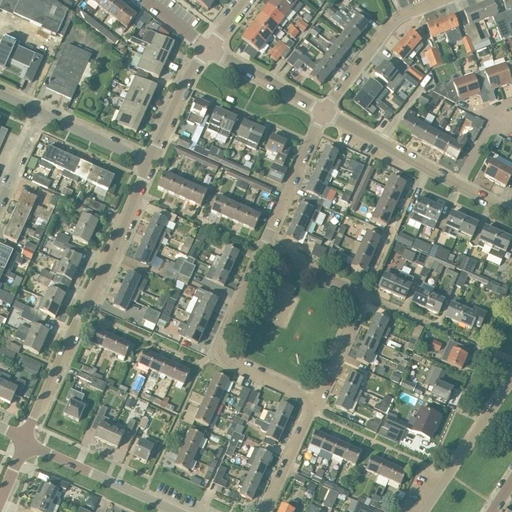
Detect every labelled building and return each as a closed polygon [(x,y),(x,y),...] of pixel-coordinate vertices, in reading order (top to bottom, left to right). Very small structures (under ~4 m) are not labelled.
[(0,10),(13,16),(13,15),(42,28),(41,30),(51,35),(50,37),(55,39),(56,37),(57,34),(57,35),(58,34),(64,37),(73,16),(67,12),(52,0),(3,0),(2,3),(0,6),(0,10)] [(67,0),(61,0),(60,2),(69,9),(73,4),(67,0)] [(107,15),(117,2),(113,0),(102,0),(97,7),(107,15)] [(212,0),(194,0),(194,1),(208,11),(215,2),(212,0)] [(284,19),(291,11),(276,0),(272,0),(268,6),(284,19)] [(276,0),(291,11),(296,15),(303,6),(298,2),(295,0),(276,0)] [(511,0),(501,0),(506,12),(502,14),(505,23),(509,34),(511,32),(511,12),(511,10),(511,9),(511,0)] [(478,7),(483,21),(493,17),(501,40),(510,37),(509,34),(505,23),(502,14),(497,15),(492,1),(478,7)] [(116,22),(126,9),(117,2),(107,15),(116,22)] [(278,27),(284,19),(268,6),(261,15),(278,27)] [(478,7),(464,12),(469,26),(465,28),(469,38),(468,38),(472,47),(482,44),(474,24),(483,21),(478,7)] [(341,20),(360,35),(368,24),(366,22),(369,18),(356,8),(354,11),(351,9),(347,16),(340,11),(339,13),(336,11),(334,15),(341,21),(341,20)] [(126,9),(116,22),(126,29),(136,17),(126,9)] [(87,23),(90,18),(81,11),(77,16),(87,23)] [(308,24),(312,19),(307,14),(303,19),(308,24)] [(271,36),(278,27),(261,15),(255,23),(271,36)] [(445,33),(449,45),(462,40),(462,39),(453,16),(440,21),(445,33)] [(96,30),(100,25),(90,18),(87,23),(96,30)] [(303,34),(308,27),(299,20),(294,27),(303,34)] [(352,45),(360,35),(341,20),(341,21),(338,25),(338,27),(345,31),(341,36),(352,45)] [(432,38),(445,33),(440,21),(427,26),(432,38)] [(265,44),(271,36),(255,23),(248,31),(265,44)] [(105,37),(109,32),(100,25),(96,30),(105,37)] [(167,39),(171,33),(162,26),(158,32),(167,39)] [(294,39),(299,33),(292,27),(287,34),(294,39)] [(258,53),(265,44),(248,31),(241,40),(256,52),(258,53)] [(109,32),(105,37),(115,45),(119,40),(109,32)] [(141,42),(169,55),(174,43),(149,32),(145,34),(141,42)] [(413,52),(416,55),(423,47),(420,41),(410,32),(401,42),(413,52)] [(344,55),(352,45),(341,36),(337,42),(332,38),(328,43),(344,55)] [(11,40),(3,37),(0,43),(0,68),(3,70),(8,60),(28,69),(35,54),(18,47),(20,43),(11,39),(11,40)] [(169,55),(141,42),(132,38),(130,37),(127,41),(130,42),(130,43),(138,46),(145,49),(141,57),(163,67),(169,55)] [(287,48),(289,50),(294,43),(288,38),(283,44),(287,48)] [(468,38),(462,40),(468,55),(472,53),(474,52),(472,47),(468,38)] [(287,48),(283,44),(279,41),(272,50),(280,57),(287,48)] [(411,60),(416,55),(413,52),(401,42),(392,52),(409,67),(413,62),(411,60)] [(336,65),(344,55),(328,43),(330,44),(326,49),(329,52),(325,57),(336,65)] [(86,89),(96,68),(87,64),(91,56),(66,45),(46,90),(70,101),(77,86),(86,89)] [(302,56),(302,55),(305,52),(299,47),(296,51),(302,56)] [(291,52),(287,49),(281,57),(284,60),(291,52)] [(430,51),(436,66),(443,64),(437,49),(430,51)] [(478,59),(483,57),(488,55),(486,49),(481,51),(481,52),(477,54),(478,59)] [(276,62),(280,57),(272,50),(268,55),(276,62)] [(309,61),(302,55),(302,56),(296,51),(294,54),(293,53),(286,62),(293,67),(298,71),(304,64),(314,72),(309,78),(320,86),(328,76),(314,65),(309,61)] [(430,69),(436,66),(430,51),(424,54),(430,69)] [(158,78),(163,67),(141,57),(136,68),(138,69),(137,73),(147,78),(149,74),(158,78)] [(328,76),(336,65),(325,57),(321,62),(318,60),(314,65),(328,76)] [(420,82),(407,73),(403,78),(401,76),(395,72),(396,71),(384,62),(380,68),(378,67),(377,67),(374,71),(374,73),(375,74),(375,75),(387,84),(384,87),(390,91),(397,81),(401,84),(404,79),(416,88),(420,82)] [(511,65),(511,62),(495,67),(501,86),(511,83),(511,87),(511,65)] [(407,73),(420,82),(424,77),(411,67),(407,73)] [(492,89),(501,86),(495,67),(479,73),(486,92),(489,102),(495,100),(492,89)] [(145,82),(147,78),(137,73),(135,77),(129,89),(151,99),(157,87),(145,82)] [(482,94),(486,92),(479,73),(463,78),(469,97),(480,93),(482,94)] [(463,99),(469,97),(463,78),(445,84),(444,83),(437,85),(436,88),(433,93),(442,98),(455,105),(464,102),(463,99)] [(362,92),(373,100),(377,104),(387,91),(382,88),(381,89),(370,81),(362,92)] [(146,111),(151,99),(129,89),(124,101),(146,111)] [(433,93),(431,91),(428,97),(438,102),(439,99),(440,97),(442,98),(433,93)] [(369,105),(373,100),(362,92),(353,102),(371,116),(376,111),(369,105)] [(438,102),(428,97),(423,94),(418,103),(426,107),(428,104),(434,108),(438,102)] [(400,109),(404,102),(396,96),(391,102),(400,109)] [(141,122),(146,111),(124,101),(119,112),(141,122)] [(199,138),(207,121),(206,120),(208,116),(205,115),(208,106),(195,101),(190,114),(186,123),(194,126),(194,125),(199,127),(195,136),(199,138)] [(385,110),(388,107),(380,101),(375,107),(382,112),(384,109),(385,110)] [(384,109),(382,112),(385,114),(383,117),(388,121),(395,113),(388,107),(385,110),(384,109)] [(219,132),(226,114),(216,110),(209,125),(217,129),(216,131),(219,132)] [(418,122),(412,119),(415,114),(409,111),(406,116),(405,116),(398,129),(410,136),(418,122)] [(135,134),(141,122),(119,112),(113,124),(135,134)] [(226,114),(219,132),(218,134),(224,137),(226,133),(229,134),(236,119),(226,114)] [(476,121),(469,117),(466,121),(474,125),(472,128),(473,128),(468,139),(473,142),(480,130),(483,123),(476,119),(476,121)] [(440,135),(441,135),(443,129),(444,130),(447,123),(441,120),(438,127),(437,130),(430,126),(422,142),(433,148),(440,135)] [(245,146),(254,127),(243,122),(237,138),(235,142),(245,146)] [(424,123),(424,122),(422,125),(418,122),(410,136),(422,142),(430,126),(424,123)] [(452,139),(453,140),(458,129),(452,126),(449,133),(447,138),(441,135),(440,135),(433,148),(444,154),(452,139)] [(254,127),(245,146),(255,151),(257,147),(264,131),(254,127)] [(193,152),(196,146),(191,144),(191,142),(180,136),(176,145),(188,150),(193,152)] [(281,168),(289,150),(284,147),(286,143),(271,136),(264,151),(276,157),(273,164),(281,168)] [(452,139),(444,154),(456,161),(463,147),(467,141),(460,137),(457,142),(453,140),(452,139)] [(207,158),(209,153),(202,149),(204,144),(203,142),(199,140),(196,146),(193,152),(207,158)] [(184,157),(187,151),(176,146),(173,152),(184,157)] [(52,166),(58,152),(47,147),(41,160),(41,161),(39,166),(50,171),(53,166),(52,166)] [(320,159),(338,167),(341,162),(335,159),(338,153),(325,148),(320,159)] [(195,162),(197,156),(187,151),(184,157),(195,162)] [(223,159),(225,155),(223,152),(221,151),(218,152),(216,156),(209,153),(207,158),(221,164),(223,159)] [(63,170),(69,157),(58,152),(52,166),(53,166),(63,170)] [(495,182),(503,166),(493,161),(495,156),(490,153),(484,163),(489,166),(484,176),(495,182)] [(205,166),(208,161),(197,156),(195,162),(205,166)] [(74,176),(80,162),(69,157),(63,170),(60,175),(72,181),(74,176)] [(237,165),(223,159),(221,164),(235,170),(237,165)] [(336,172),(338,167),(320,159),(315,170),(328,176),(331,169),(336,172)] [(208,161),(205,166),(216,171),(219,165),(208,161)] [(353,174),(359,177),(364,167),(351,161),(347,171),(353,173),(353,174)] [(85,181),(91,167),(80,162),(74,176),(85,181)] [(237,165),(235,170),(248,177),(250,172),(251,170),(243,166),(243,167),(240,166),(237,165)] [(511,171),(503,166),(495,182),(505,187),(510,178),(511,178),(511,171)] [(96,186),(102,172),(91,167),(85,181),(96,186)] [(363,178),(369,180),(374,169),(368,167),(363,178)] [(167,193),(176,175),(165,170),(156,188),(167,193)] [(238,181),(240,175),(229,170),(227,176),(238,181)] [(323,186),(328,176),(315,170),(310,181),(323,186)] [(102,172),(96,186),(107,191),(106,194),(112,196),(116,187),(110,184),(113,177),(102,172)] [(280,185),(283,178),(270,172),(267,180),(280,185)] [(357,182),(359,177),(353,174),(350,179),(357,182)] [(42,187),(46,180),(35,175),(32,182),(42,187)] [(178,198),(186,180),(176,175),(167,193),(178,198)] [(248,185),(251,180),(240,175),(238,181),(235,188),(245,192),(248,185)] [(386,188),(401,195),(406,184),(391,177),(386,188)] [(364,191),(369,180),(363,178),(358,188),(364,191)] [(46,180),(42,187),(47,189),(51,182),(46,180)] [(189,202),(197,184),(186,180),(178,198),(189,202)] [(259,190),(261,184),(251,180),(248,185),(249,186),(247,190),(254,193),(256,189),(259,190)] [(330,190),(323,186),(310,181),(305,192),(313,195),(311,202),(322,207),(325,200),(330,190)] [(197,184),(189,202),(200,207),(208,189),(197,184)] [(261,184),(259,190),(270,195),(272,189),(261,184)] [(362,195),(364,191),(358,188),(354,199),(359,201),(362,195)] [(396,205),(401,195),(386,188),(381,198),(396,205)] [(343,196),(349,199),(352,193),(345,190),(343,196)] [(18,204),(50,218),(55,207),(59,198),(52,194),(47,204),(49,205),(47,210),(34,204),(36,199),(23,193),(18,204)] [(221,217),(229,199),(218,194),(210,212),(221,217)] [(348,201),(349,199),(343,196),(341,200),(347,204),(348,201)] [(391,216),(396,205),(381,198),(376,209),(391,216)] [(232,222),(240,203),(229,199),(221,217),(232,222)] [(354,212),(359,201),(354,199),(352,203),(350,208),(349,210),(347,214),(352,216),(354,212)] [(421,226),(431,204),(419,199),(412,213),(409,220),(421,226)] [(90,200),(87,207),(103,214),(106,207),(90,200)] [(319,213),(322,207),(311,202),(308,206),(308,208),(300,204),(295,215),(307,221),(308,221),(312,223),(315,225),(320,214),(319,213)] [(242,227),(250,208),(240,203),(232,222),(242,227)] [(48,223),(50,218),(18,204),(13,215),(26,221),(29,214),(48,223)] [(82,215),(84,210),(72,204),(70,209),(82,215)] [(431,204),(421,226),(433,231),(436,223),(442,209),(431,204)] [(250,208),(242,227),(253,231),(261,213),(250,208)] [(386,226),(391,216),(376,209),(372,220),(386,226)] [(166,234),(169,235),(171,231),(163,227),(166,221),(173,224),(177,217),(163,210),(160,218),(153,215),(149,226),(166,234)] [(457,235),(465,219),(452,213),(446,227),(443,234),(448,236),(450,232),(457,235)] [(24,228),(26,221),(13,215),(8,226),(27,235),(27,236),(40,241),(42,236),(45,230),(38,227),(35,233),(24,228)] [(76,227),(92,234),(97,222),(82,215),(77,226),(76,227)] [(307,234),(312,223),(308,221),(307,221),(295,215),(290,226),(302,232),(303,232),(307,234)] [(465,219),(457,235),(464,239),(466,235),(471,238),(477,224),(465,219)] [(324,228),(334,233),(337,227),(326,223),(324,228)] [(76,227),(77,226),(72,224),(69,230),(74,232),(71,238),(87,245),(92,234),(76,227)] [(25,240),(27,236),(27,235),(8,226),(2,237),(16,244),(19,237),(25,240)] [(161,245),(166,234),(149,226),(144,237),(161,245)] [(297,243),(302,232),(290,226),(285,237),(297,243)] [(343,236),(347,228),(342,226),(338,234),(343,236)] [(324,228),(321,227),(320,231),(326,234),(324,238),(330,241),(334,233),(324,228)] [(479,241),(477,247),(483,250),(481,253),(488,256),(491,249),(492,248),(495,241),(498,233),(485,228),(479,241)] [(361,244),(376,250),(381,239),(367,232),(361,244)] [(56,239),(67,245),(70,239),(58,233),(56,239)] [(488,256),(486,261),(499,267),(501,261),(502,258),(505,253),(511,239),(498,233),(495,241),(492,248),(491,249),(488,256)] [(321,245),(323,241),(309,234),(307,239),(321,245)] [(412,245),(415,239),(403,234),(400,240),(412,245)] [(202,244),(205,238),(198,235),(196,241),(202,244)] [(156,256),(161,245),(144,237),(139,247),(156,256)] [(185,242),(191,245),(194,240),(187,237),(185,242)] [(338,247),(341,239),(336,237),(333,245),(338,247)] [(65,250),(67,245),(56,239),(53,245),(65,250)] [(187,255),(191,245),(185,242),(181,252),(187,255)] [(221,259),(233,264),(238,253),(235,252),(236,251),(238,246),(229,242),(226,248),(226,247),(221,259)] [(25,248),(34,253),(37,247),(27,243),(25,248)] [(322,260),(327,250),(315,244),(310,255),(322,260)] [(370,262),(376,250),(361,244),(356,256),(370,262)] [(431,247),(426,245),(422,253),(428,256),(431,247)] [(0,269),(10,274),(15,264),(21,266),(24,258),(12,252),(0,246),(0,269)] [(434,246),(429,257),(434,259),(439,248),(434,246)] [(156,256),(139,247),(134,259),(146,265),(151,254),(156,256)] [(31,260),(34,253),(25,248),(21,256),(31,260)] [(406,261),(411,251),(406,248),(401,259),(406,261)] [(333,259),(336,251),(331,249),(328,257),(333,259)] [(196,260),(199,253),(192,250),(189,257),(196,260)] [(411,251),(406,261),(412,264),(414,258),(416,253),(411,251)] [(60,263),(76,270),(81,259),(66,252),(60,263)] [(186,262),(188,257),(177,252),(174,257),(177,259),(175,264),(182,267),(184,262),(186,262)] [(420,257),(416,266),(424,270),(428,261),(429,258),(421,254),(420,257)] [(365,274),(370,262),(356,256),(351,267),(365,274)] [(456,267),(455,268),(461,271),(467,259),(461,256),(456,267)] [(179,275),(190,279),(195,267),(192,265),(195,260),(188,257),(186,262),(184,262),(182,267),(179,274),(179,275)] [(428,261),(424,270),(430,272),(434,263),(435,260),(434,259),(429,257),(429,258),(428,261)] [(467,259),(461,271),(462,271),(468,274),(469,273),(469,272),(473,273),(477,263),(467,259),(467,258),(467,259)] [(229,275),(233,264),(221,259),(218,264),(214,263),(212,268),(229,275)] [(76,270),(60,263),(60,264),(55,261),(52,268),(57,270),(55,275),(56,275),(52,282),(69,289),(71,282),(76,270)] [(444,267),(446,263),(441,261),(439,265),(439,266),(436,273),(440,275),(443,268),(444,267)] [(182,267),(175,264),(175,265),(171,262),(163,280),(174,286),(176,281),(179,275),(179,274),(182,267)] [(392,294),(399,278),(402,271),(394,267),(392,272),(387,270),(385,275),(379,289),(392,294)] [(223,287),(229,275),(212,268),(207,279),(210,281),(223,287)] [(447,269),(445,275),(452,278),(448,289),(453,291),(455,287),(456,286),(462,271),(461,271),(455,268),(454,271),(453,272),(448,270),(447,269)] [(8,279),(10,274),(0,269),(0,279),(2,276),(8,279)] [(39,276),(51,281),(54,275),(42,270),(39,276)] [(456,286),(455,287),(461,290),(467,278),(468,274),(462,271),(456,286)] [(39,276),(36,274),(33,273),(31,278),(33,279),(33,280),(48,287),(51,281),(39,276)] [(135,290),(140,292),(142,293),(145,287),(137,284),(140,278),(128,273),(123,284),(135,290)] [(187,286),(190,279),(179,275),(176,281),(187,286)] [(12,288),(18,290),(23,280),(17,277),(12,288)] [(399,278),(392,294),(404,300),(410,287),(410,286),(412,282),(407,280),(406,281),(399,278)] [(487,287),(486,290),(497,294),(498,294),(500,288),(488,283),(487,287)] [(136,303),(140,292),(135,290),(123,284),(118,295),(130,300),(136,303)] [(196,304),(212,312),(217,300),(206,295),(207,293),(197,288),(193,298),(198,300),(196,304)] [(44,300),(59,307),(64,295),(49,289),(46,294),(44,293),(41,298),(44,300)] [(0,290),(0,296),(12,302),(14,297),(0,290)] [(425,309),(432,293),(425,290),(424,292),(418,290),(412,303),(425,309)] [(159,300),(165,303),(168,298),(167,297),(168,294),(164,293),(163,296),(161,295),(159,300)] [(443,301),(442,300),(438,299),(439,296),(432,293),(425,309),(437,315),(443,301)] [(125,312),(130,300),(118,295),(113,306),(125,312)] [(0,301),(10,306),(12,302),(0,296),(0,301)] [(459,324),(465,310),(457,307),(460,299),(456,297),(454,299),(451,305),(445,318),(459,324)] [(54,318),(59,307),(44,300),(39,311),(54,318)] [(163,309),(165,303),(159,300),(156,306),(163,309)] [(495,303),(493,308),(498,311),(500,312),(502,306),(500,305),(495,303)] [(169,318),(174,307),(167,304),(162,315),(169,318)] [(208,322),(212,312),(196,304),(191,315),(208,322)] [(34,318),(35,317),(37,312),(26,306),(23,312),(24,313),(34,318)] [(156,325),(160,314),(148,308),(142,320),(156,325)] [(465,310),(459,324),(471,330),(473,325),(480,328),(486,314),(473,309),(471,313),(465,310)] [(34,318),(24,313),(21,320),(32,324),(34,318)] [(203,333),(208,322),(191,315),(186,326),(190,327),(203,333)] [(371,327),(388,335),(391,330),(385,328),(388,321),(376,315),(371,327)] [(164,329),(166,324),(159,321),(157,326),(164,329)] [(43,344),(48,332),(32,325),(30,330),(20,325),(17,332),(43,344)] [(408,344),(415,347),(424,329),(417,325),(408,344)] [(198,344),(203,333),(190,327),(185,338),(198,344)] [(386,339),(388,335),(371,327),(366,338),(378,343),(381,337),(386,339)] [(101,348),(108,334),(96,329),(90,343),(101,348)] [(38,355),(43,344),(17,332),(14,338),(24,343),(22,348),(38,355)] [(113,353),(119,339),(108,334),(101,348),(113,353)] [(373,354),(378,343),(366,338),(361,349),(373,354)] [(119,339),(113,353),(124,359),(131,345),(119,339)] [(397,345),(397,344),(389,341),(387,346),(395,350),(398,352),(401,346),(397,345)] [(439,352),(442,345),(434,341),(431,348),(439,352)] [(21,348),(9,343),(9,344),(7,343),(5,348),(6,349),(18,354),(21,348)] [(413,352),(415,347),(408,344),(406,349),(413,352)] [(452,350),(447,348),(442,360),(447,362),(447,363),(461,370),(467,356),(453,350),(453,349),(452,350)] [(369,365),(373,354),(361,349),(356,360),(369,365)] [(149,370),(155,356),(144,351),(137,365),(149,370)] [(420,363),(422,358),(414,355),(411,360),(420,363)] [(149,370),(160,375),(167,361),(155,356),(149,370)] [(39,372),(41,363),(21,358),(18,367),(39,372)] [(399,366),(405,369),(408,363),(401,360),(399,366)] [(172,380),(178,366),(167,361),(160,375),(159,378),(159,379),(164,380),(165,377),(172,380)] [(178,366),(172,380),(183,386),(190,372),(178,366)] [(405,369),(399,366),(396,371),(403,374),(405,375),(407,370),(405,369)] [(92,370),(84,367),(82,371),(90,375),(92,370)] [(90,375),(89,377),(99,381),(101,382),(102,377),(95,374),(97,370),(93,368),(92,371),(92,370),(90,375)] [(447,402),(453,389),(445,386),(450,375),(436,368),(428,386),(434,388),(431,395),(447,402)] [(99,381),(89,377),(79,372),(77,377),(88,382),(87,386),(96,390),(99,381)] [(357,390),(362,378),(350,373),(345,385),(357,390)] [(394,373),(391,380),(398,383),(401,376),(394,373)] [(210,386),(224,392),(229,381),(215,374),(210,386)] [(241,386),(244,379),(239,377),(236,384),(241,386)] [(7,384),(0,398),(0,399),(10,404),(14,396),(18,398),(25,382),(17,378),(13,387),(7,384)] [(413,393),(416,386),(402,380),(399,387),(413,393)] [(105,384),(101,382),(99,381),(96,390),(103,393),(107,385),(105,384)] [(362,392),(357,390),(345,385),(340,396),(352,401),(357,403),(362,392)] [(218,404),(224,392),(210,386),(205,397),(218,404)] [(240,400),(245,402),(250,390),(243,387),(238,399),(240,400)] [(78,422),(85,408),(80,405),(84,397),(70,390),(66,399),(69,401),(63,415),(78,422)] [(140,398),(143,393),(140,392),(139,393),(131,390),(129,395),(140,400),(141,398),(140,398)] [(162,407),(166,398),(163,397),(164,394),(158,391),(157,394),(155,394),(151,402),(162,407)] [(151,402),(155,394),(153,392),(151,397),(143,393),(140,398),(141,398),(151,402)] [(260,395),(258,394),(253,392),(248,403),(257,407),(260,400),(272,405),(274,400),(260,395)] [(347,412),(352,401),(340,396),(335,406),(347,412)] [(382,402),(389,405),(392,399),(385,396),(382,402)] [(213,415),(218,404),(205,397),(200,409),(213,415)] [(166,398),(162,407),(172,412),(174,408),(167,405),(169,400),(166,398)] [(241,410),(245,402),(240,400),(236,407),(241,410)] [(126,407),(132,410),(135,403),(129,401),(126,407)] [(385,414),(389,405),(382,402),(380,407),(376,405),(374,409),(385,414)] [(275,415),(287,421),(292,409),(280,404),(275,415)] [(96,421),(101,423),(107,409),(102,407),(96,421)] [(440,412),(431,408),(429,412),(421,408),(416,420),(411,417),(407,425),(396,420),(397,417),(388,414),(388,415),(382,428),(381,427),(377,435),(385,439),(385,438),(399,444),(406,429),(412,432),(429,440),(434,430),(435,430),(440,417),(438,416),(440,412)] [(208,427),(213,415),(200,409),(194,421),(208,427)] [(243,414),(250,417),(252,411),(245,409),(243,414)] [(287,421),(275,415),(268,412),(263,423),(282,432),(287,421)] [(243,416),(241,421),(247,424),(249,418),(243,416)] [(237,426),(240,419),(239,419),(235,417),(232,424),(237,426)] [(144,430),(148,421),(143,418),(139,428),(144,430)] [(376,434),(382,421),(375,418),(373,423),(368,421),(365,429),(376,434)] [(130,434),(136,422),(130,419),(125,431),(130,434)] [(282,432),(263,423),(256,420),(254,426),(260,429),(260,430),(262,432),(265,434),(267,433),(265,437),(266,437),(262,444),(273,448),(276,441),(277,442),(282,432)] [(105,444),(112,428),(101,423),(94,439),(105,444)] [(112,428),(105,444),(117,449),(124,433),(112,428)] [(231,437),(234,430),(230,428),(226,435),(231,437)] [(184,443),(198,449),(203,437),(190,431),(184,443)] [(321,451),(327,436),(315,431),(309,445),(321,451)] [(227,450),(234,453),(239,441),(242,443),(245,437),(234,432),(229,443),(228,444),(229,445),(227,450)] [(332,456),(338,441),(327,436),(321,451),(332,456)] [(155,449),(157,443),(151,440),(149,445),(140,441),(133,456),(146,462),(153,448),(155,449)] [(343,461),(350,447),(338,441),(332,456),(343,461)] [(193,460),(198,449),(184,443),(179,454),(193,460)] [(350,447),(343,461),(355,466),(361,452),(350,447)] [(220,458),(223,450),(218,448),(215,455),(220,458)] [(249,460),(266,467),(271,456),(259,450),(259,451),(254,449),(249,460)] [(232,458),(234,453),(227,450),(225,455),(232,458)] [(188,472),(193,460),(179,454),(174,466),(188,472)] [(377,476),(383,462),(372,456),(365,471),(377,476)] [(209,468),(214,470),(218,462),(213,460),(209,468)] [(261,478),(266,467),(249,460),(247,465),(252,468),(249,473),(261,478)] [(388,481),(395,467),(383,462),(377,476),(388,481)] [(217,472),(224,475),(227,469),(220,467),(217,472)] [(395,467),(388,481),(400,486),(406,472),(395,467)] [(214,470),(209,468),(207,471),(208,472),(204,480),(209,482),(212,474),(214,470)] [(222,480),(224,475),(217,472),(213,484),(224,488),(227,482),(222,480)] [(256,490),(261,478),(249,473),(246,480),(242,477),(239,482),(256,490)] [(296,475),(293,481),(304,486),(306,480),(296,475)] [(315,475),(312,481),(320,484),(322,479),(315,475)] [(52,504),(59,508),(61,503),(59,500),(55,498),(58,492),(62,494),(65,493),(68,486),(53,479),(49,488),(42,485),(36,497),(52,504)] [(251,501),(256,490),(239,482),(237,487),(242,489),(239,495),(251,501)] [(326,482),(323,489),(330,492),(333,486),(326,482)] [(310,484),(306,491),(313,494),(317,487),(310,484)] [(337,487),(335,494),(343,497),(346,491),(337,487)] [(34,511),(48,511),(52,504),(36,497),(30,510),(34,511)] [(356,502),(356,503),(357,504),(363,506),(364,507),(367,502),(358,498),(356,502)] [(293,511),(294,511),(298,503),(291,501),(288,509),(282,506),(279,511),(293,511)] [(352,501),(347,511),(353,511),(357,504),(356,503),(352,501)] [(371,502),(369,507),(376,511),(377,509),(378,506),(378,505),(371,502)]
